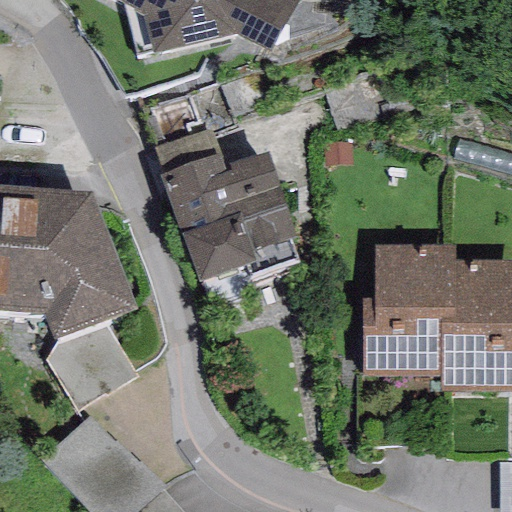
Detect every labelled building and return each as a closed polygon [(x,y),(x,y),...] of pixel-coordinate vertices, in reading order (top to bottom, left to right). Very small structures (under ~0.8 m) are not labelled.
[(105,0),(124,9),(136,62),(151,54),(153,61),(232,38),(270,56),(301,0),(105,0)] [(196,291),(300,258),(269,161),(224,175),(220,162),(161,180),(196,291)] [(0,322),(44,324),(53,350),(106,333),(136,323),(91,201),(0,194),(0,322)] [(455,324),(454,266),(454,253),(374,253),(374,307),(363,307),(363,383),(440,382),(440,324),(455,324)] [(511,265),(454,266),(455,324),(440,324),(440,382),(440,397),(511,395),(511,265)] [(136,382),(106,333),(53,350),(46,365),(77,414),(136,382)] [(82,511),(139,511),(161,492),(164,489),(140,463),(137,466),(115,442),(112,445),(89,420),(39,466),(82,511)] [(511,511),(511,467),(499,467),(499,511),(511,511)] [(178,511),(161,492),(139,511),(178,511)]
